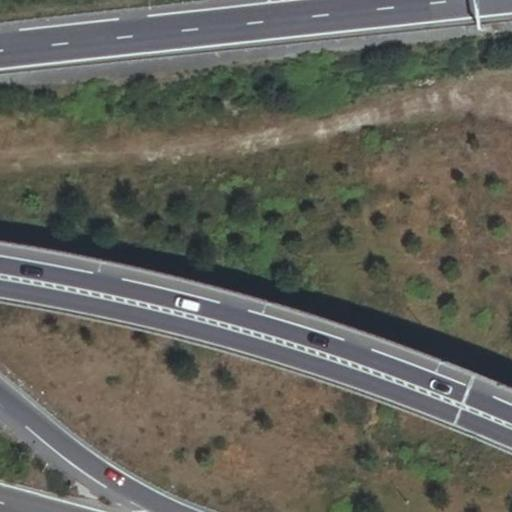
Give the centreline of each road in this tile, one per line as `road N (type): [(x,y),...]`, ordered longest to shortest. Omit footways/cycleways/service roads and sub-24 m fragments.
road 1 (primary): [(511,419),(198,314),(0,275)]
road 2 (trunk): [(408,0),(0,50)]
road 3 (trunk): [(0,392),(95,468),(173,511)]
